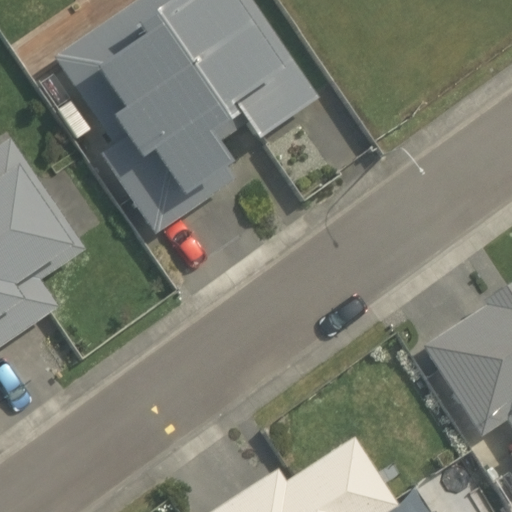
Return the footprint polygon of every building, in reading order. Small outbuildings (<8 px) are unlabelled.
[(240,125),(251,140),(313,98),(245,0),(133,0),(49,58),(101,137),(112,131),(118,140),(94,155),(149,237),(230,181),(208,146),(240,125)] [(87,130),(67,101),(53,111),(72,140),(87,130)] [(0,343),(55,306),(35,280),(81,249),(5,139),(0,141),(0,343)] [(476,438),(501,422),(511,439),(511,450),(505,454),(511,465),(511,279),(479,301),(481,304),(417,345),(476,438)] [(272,467),(204,511),(383,511),(394,505),(349,437),(282,482),(272,467)]
